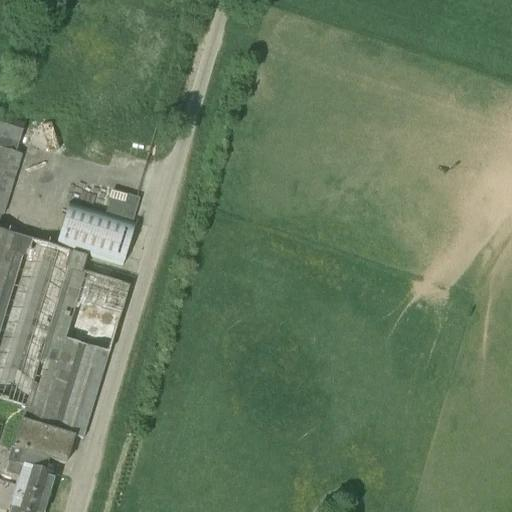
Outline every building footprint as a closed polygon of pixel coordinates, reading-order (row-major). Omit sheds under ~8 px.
[(2,217),(21,155),(14,153),(19,137),(23,124),(0,117),(0,118),(0,216),(0,217),(2,217)] [(131,222),(138,199),(98,187),(91,210),(131,222)] [(122,267),(135,224),(67,205),(55,248),(122,267)] [(0,233),(0,336),(28,242),(0,233)] [(13,451),(16,452),(25,455),(25,454),(48,461),(66,466),(74,438),(83,440),(128,287),(80,273),(84,258),(75,255),(29,410),(25,409),(13,451)] [(7,463),(4,473),(6,474),(19,477),(18,481),(16,489),(27,492),(27,493),(30,494),(27,506),(43,510),(52,481),(53,477),(44,474),(48,461),(25,454),(25,455),(16,452),(13,451),(9,450),(9,452),(6,462),(7,463)] [(42,511),(43,510),(27,506),(30,494),(27,493),(27,492),(16,489),(8,511),(42,511)]
